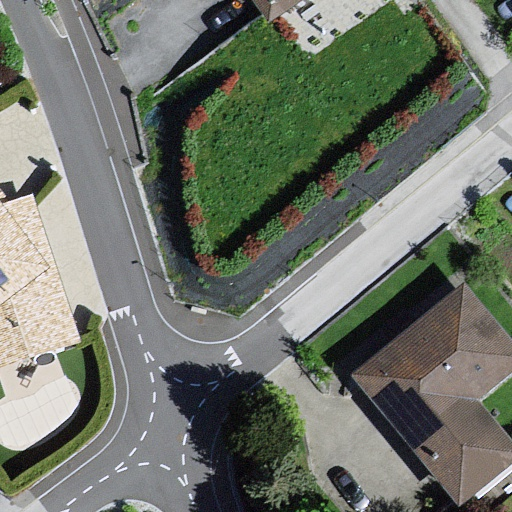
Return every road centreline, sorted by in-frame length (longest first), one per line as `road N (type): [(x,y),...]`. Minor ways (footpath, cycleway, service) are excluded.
road 1 (residential): [(511,134),(279,317),(168,427)]
road 2 (residential): [(168,427),(112,229),(31,0)]
road 3 (residential): [(168,427),(55,511)]
